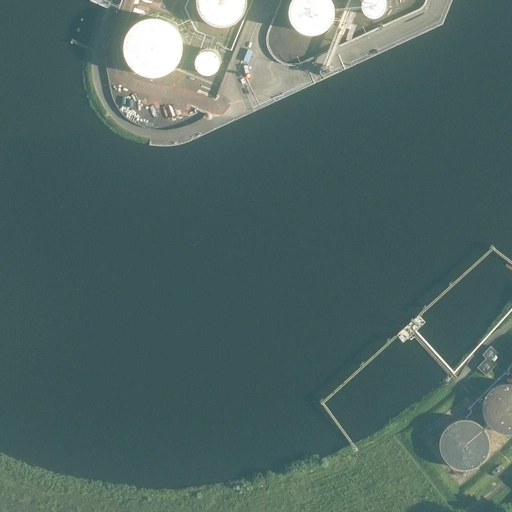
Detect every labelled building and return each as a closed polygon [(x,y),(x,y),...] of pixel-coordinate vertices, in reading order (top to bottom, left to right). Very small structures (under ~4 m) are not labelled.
[(196,0),(197,2),(197,4),(197,5),(197,7),(197,8),(198,10),(199,11),(199,13),(200,14),(202,17),(204,19),(205,20),(208,22),(208,23),(210,23),(212,25),(214,25),(216,26),(218,26),(222,26),(224,26),(225,26),(227,26),(229,25),(230,25),(232,24),(234,23),(235,23),(236,22),(237,21),(239,19),(241,17),(242,16),(243,14),(244,13),(244,12),(245,11),(246,9),(246,7),(246,5),(247,4),(247,2),(247,1),(246,0),(196,0)] [(291,0),(291,1),(290,6),(289,10),(290,15),(291,19),(293,23),(296,26),(299,29),(303,31),(308,33),(312,33),(317,32),(321,31),(325,28),(329,25),(331,22),(333,18),(334,13),(334,9),(333,4),(331,0),(291,0)] [(361,0),(361,1),(362,6),(363,10),(366,13),(370,15),(375,15),(379,14),(383,10),(385,6),(385,2),(384,0),(361,0)] [(183,45),(183,44),(182,42),(182,40),(182,38),(181,35),(180,35),(179,33),(178,31),(178,30),(177,29),(176,28),(175,26),(174,26),(172,24),(170,22),(169,22),(167,21),(165,19),(162,18),(160,18),(157,17),(155,17),(152,17),(149,17),(146,18),(144,18),(142,19),(141,20),(138,21),(136,23),(133,24),(131,26),(130,28),(129,29),(128,31),(126,34),(125,36),(125,37),(124,39),(124,41),(124,43),(124,44),(124,46),(124,47),(124,48),(124,50),(124,52),(125,54),(125,56),(126,57),(126,59),(128,61),(128,62),(129,64),(131,66),(133,68),(135,70),(138,72),(140,73),(143,74),(146,75),(148,76),(151,76),(154,76),(157,76),(159,76),(161,75),(163,74),(165,74),(166,73),(167,73),(169,72),(171,70),(173,68),(174,67),(176,66),(177,64),(178,63),(179,61),(179,60),(180,59),(181,58),(181,56),(182,53),(182,51),(183,50),(183,48),(183,47),(183,45)] [(220,63),(220,61),(219,60),(219,58),(218,57),(218,55),(217,54),(216,53),(214,51),(213,51),(212,50),(211,50),(209,50),(208,49),(207,49),(206,49),(204,50),(203,50),(202,50),(200,51),(199,52),(198,53),(198,54),(197,55),(196,56),(196,57),(195,58),(195,60),(195,61),(195,62),(195,63),(195,64),(195,66),(196,67),(196,68),(197,69),(198,70),(199,71),(200,72),(201,73),(202,73),(204,74),(205,74),(207,74),(208,74),(209,74),(210,74),(211,73),(213,73),(214,72),(215,71),(216,70),(217,69),(218,68),(218,67),(219,66),(219,65),(219,64),(220,63)] [(486,375),(502,357),(496,352),(492,348),(490,346),(483,355),(486,358),(477,368),(477,369),(478,368),(482,372),(486,375)] [(485,395),(484,397),(483,399),(482,402),(482,403),(482,404),(482,407),(482,410),(482,411),(482,412),(483,415),(484,417),(484,419),(485,421),(487,423),(488,424),(488,425),(490,427),(492,428),(493,428),(495,430),(497,431),(500,432),(502,433),(505,433),(508,433),(509,433),(511,433),(511,432),(511,383),(510,383),(507,383),(506,383),(503,383),(501,383),(499,384),(497,385),(495,386),(493,387),(491,388),(490,390),(489,390),(488,391),(487,393),(485,395)] [(443,430),(442,433),(441,434),(441,435),(440,436),(440,438),(439,439),(439,440),(439,441),(439,443),(439,446),(439,447),(440,448),(440,450),(441,452),(441,453),(442,454),(443,457),(444,459),(446,460),(447,461),(448,463),(449,464),(450,464),(453,466),(455,467),(458,468),(460,468),(463,468),(465,468),(468,468),(471,468),(472,467),(473,467),(476,466),(478,464),(480,463),(482,461),(484,459),(484,458),(485,457),(486,455),(487,454),(487,453),(488,452),(488,451),(489,449),(489,448),(489,446),(489,445),(489,443),(489,442),(489,440),(489,439),(488,438),(488,436),(487,434),(487,433),(486,431),(485,430),(484,428),(482,426),(480,424),(479,423),(476,422),(475,421),(473,420),(471,419),(468,419),(466,419),(465,418),(463,418),(460,419),(458,419),(457,420),(454,421),(452,421),(450,423),(448,424),(447,425),(445,427),(444,429),(443,430)] [(495,476),(504,469),(500,465),(492,472),(495,476)]
